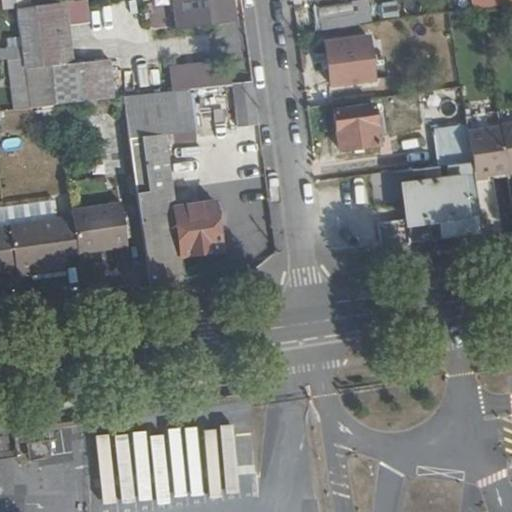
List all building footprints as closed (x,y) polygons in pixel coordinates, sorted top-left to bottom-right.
[(12,0),(15,15),(27,13),(25,0),(12,0)] [(228,0),(170,0),(171,9),(190,7),(192,27),(232,22),(228,0)] [(511,11),(511,0),(473,0),(475,13),(505,9),(505,13),(511,11)] [(312,14),(314,37),(365,31),(362,8),(312,14)] [(27,13),(15,15),(22,64),(23,64),(24,74),(53,71),(66,69),(59,9),(27,13)] [(364,45),(326,49),(332,92),(369,88),(364,45)] [(53,71),(24,74),(23,64),(22,64),(21,64),(8,65),(11,90),(26,88),(28,101),(55,98),(53,71)] [(55,98),(28,101),(30,115),(55,112),(72,110),(112,106),(108,65),(66,69),(53,71),(55,98)] [(259,130),(253,91),(231,94),(230,81),(176,87),(177,99),(186,98),(230,94),(235,133),(259,130)] [(26,88),(11,90),(15,116),(30,115),(28,101),(26,88)] [(439,96),(412,99),(414,110),(441,105),(439,96)] [(177,99),(137,104),(123,105),(122,105),(129,154),(166,149),(193,146),(186,98),(177,99)] [(436,173),(471,169),(467,142),(462,110),(428,115),(436,173)] [(374,112),(334,117),(340,157),(380,151),(374,112)] [(407,232),(479,222),(473,186),(506,182),(506,179),(511,178),(511,132),(500,134),(499,138),(467,142),(471,169),(472,181),(401,190),(407,232)] [(166,149),(129,154),(149,291),(150,293),(186,288),(182,262),(223,255),(215,207),(175,213),(166,149)] [(120,209),(71,217),(73,227),(78,261),(126,253),(120,209)] [(73,227),(58,230),(62,263),(78,261),(73,227)] [(58,230),(0,238),(0,279),(14,278),(40,274),(41,282),(65,279),(62,263),(58,230)] [(16,287),(41,282),(40,274),(14,278),(16,287)]
